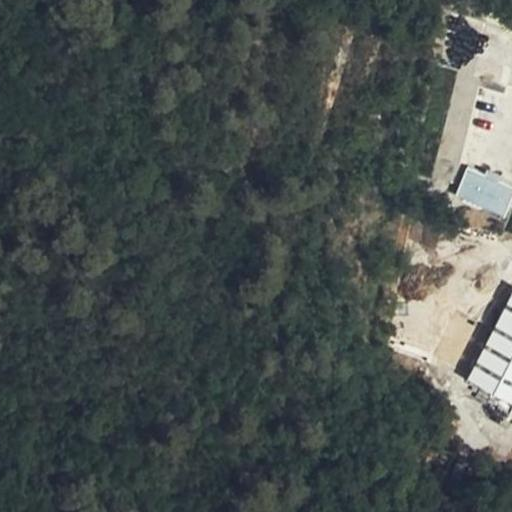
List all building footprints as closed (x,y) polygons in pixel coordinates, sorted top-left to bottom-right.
[(454,97),(430,179),(446,183),(472,78),(501,85),(511,38),(511,4),(493,0),(454,0),(451,14),(449,14),(432,87),(454,97)] [(411,174),(430,179),(454,97),(432,87),(411,174)] [(505,217),(511,199),(511,183),(466,166),(454,198),(505,217)] [(471,227),(412,212),(382,354),(435,368),(471,227)] [(511,299),(471,379),(476,382),(511,400),(511,299)] [(487,402),(511,414),(511,400),(476,382),(471,394),(487,402)] [(501,440),(511,418),(511,414),(487,402),(480,414),(485,417),(482,423),(493,428),(490,435),(501,440)]
